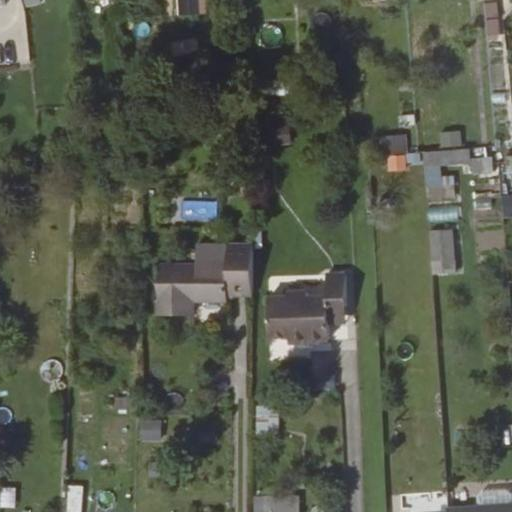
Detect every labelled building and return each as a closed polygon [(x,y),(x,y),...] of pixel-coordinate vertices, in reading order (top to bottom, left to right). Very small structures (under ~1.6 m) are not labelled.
[(170,0),(173,17),(185,17),(183,0),(170,0)] [(483,18),(499,17),(498,0),(482,1),(483,18)] [(498,18),(484,20),(485,41),(500,40),(498,18)] [(412,100),(396,102),(399,127),(416,125),(412,100)] [(289,118),(263,118),(264,146),(290,145),(289,118)] [(460,130),(439,133),(441,149),(462,146),(460,130)] [(386,169),(406,169),(405,136),(384,137),(386,169)] [(425,199),(455,198),(454,169),(469,168),(470,174),(492,174),(492,158),(470,159),(470,150),(423,151),(425,199)] [(472,196),(475,211),(491,208),(488,193),(472,196)] [(511,195),(503,196),(503,215),(511,214),(511,195)] [(180,200),(179,218),(215,219),(216,201),(180,200)] [(455,273),(454,229),(429,230),(430,274),(455,273)] [(154,277),(154,325),(189,325),(189,310),(220,310),(220,302),(245,302),(245,254),(219,254),(220,276),(154,277)] [(297,299),(299,348),(320,347),(320,332),(321,314),(340,314),(340,283),(320,283),(320,297),(318,299),(319,305),(301,305),(300,299),(297,299)] [(261,305),(261,344),(280,343),(280,351),(299,351),(299,348),(297,299),(279,299),(279,305),(261,305)] [(321,314),(320,332),(340,331),(340,314),(321,314)] [(161,441),(160,419),(139,420),(139,442),(161,441)] [(81,511),(83,485),(67,484),(65,511),(81,511)] [(471,497),(471,509),(508,506),(507,494),(502,489),(477,490),(471,497)] [(252,500),(251,511),(296,511),(297,499),(252,500)]
